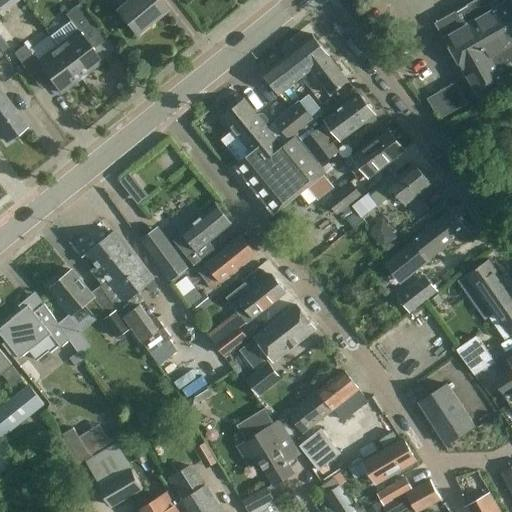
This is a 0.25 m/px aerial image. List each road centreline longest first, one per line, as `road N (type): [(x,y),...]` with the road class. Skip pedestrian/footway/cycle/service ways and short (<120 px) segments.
road 1 (unclassified): [(459,511),(421,439),(161,109)]
road 2 (unclassified): [(511,252),(422,124),(315,0)]
road 3 (unknown): [(82,173),(185,320),(196,362),(183,384)]
road 4 (tertiary): [(0,241),(161,109)]
road 5 (tertiary): [(161,109),(298,0)]
